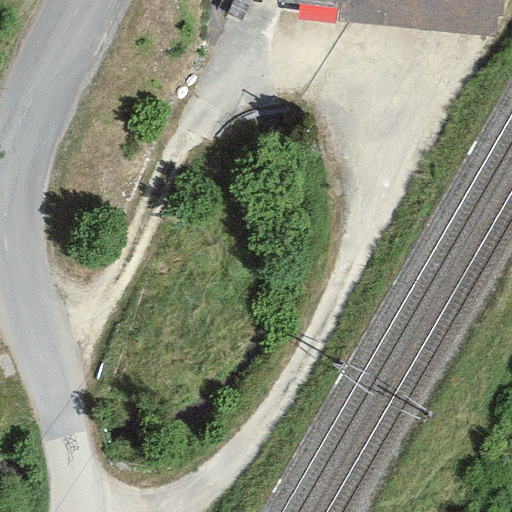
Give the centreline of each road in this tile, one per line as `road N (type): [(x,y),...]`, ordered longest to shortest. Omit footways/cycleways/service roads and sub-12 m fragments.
road 1 (track): [(43,359),(104,301),(191,116),(324,73),(381,101),(359,235),(274,401),(159,511)]
road 2 (unclassified): [(75,511),(60,409),(18,286),(10,185),(25,121),(83,0)]
